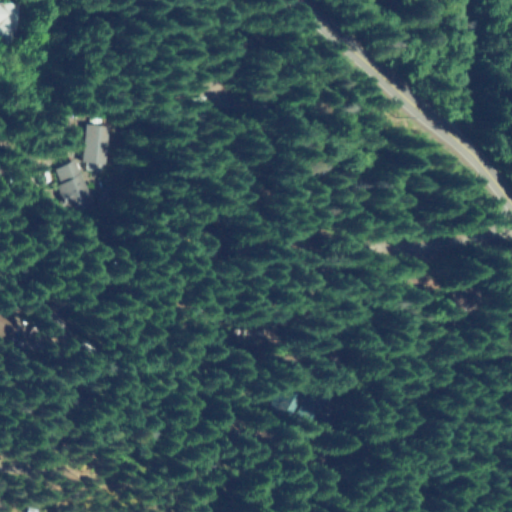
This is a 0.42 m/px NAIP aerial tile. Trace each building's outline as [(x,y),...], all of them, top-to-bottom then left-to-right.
[(32,2),(0,2),(0,25),(10,26),(10,40),(32,40),(32,2)] [(138,127),(113,124),(108,161),(115,162),(114,170),(133,172),(138,127)] [(78,168),(97,214),(122,203),(103,158),(78,168)] [(30,319),(6,312),(0,330),(0,335),(22,343),(30,319)] [(349,393),(327,392),(325,419),(348,420),(349,393)]
